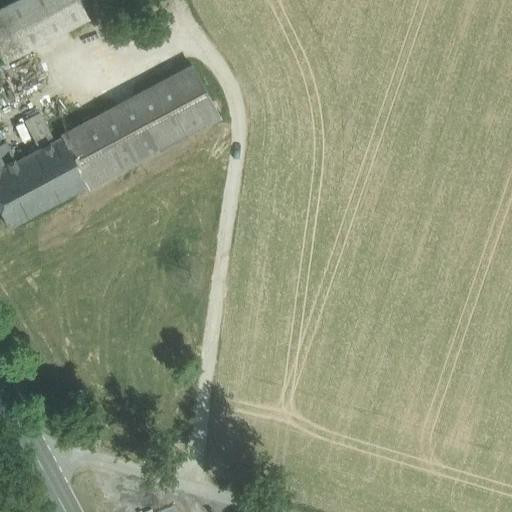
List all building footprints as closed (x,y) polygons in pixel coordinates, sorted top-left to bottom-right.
[(79,0),(15,0),(0,8),(0,55),(4,63),(89,18),(79,0)] [(192,65),(61,135),(88,185),(89,186),(219,116),(192,65)] [(6,166),(0,169),(0,212),(8,228),(88,185),(62,136),(6,166)] [(127,491),(127,475),(102,475),(102,491),(127,491)] [(173,511),(168,501),(147,511),(173,511)]
